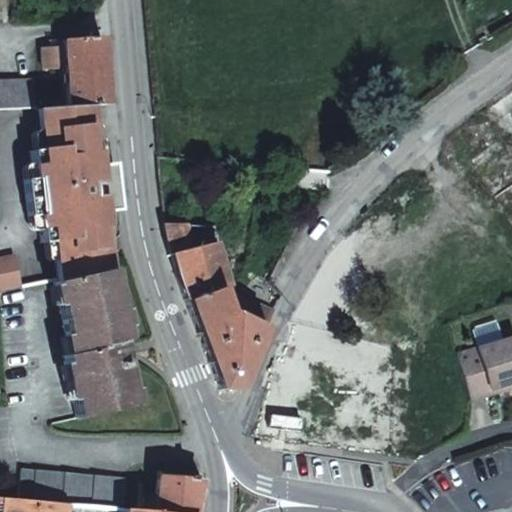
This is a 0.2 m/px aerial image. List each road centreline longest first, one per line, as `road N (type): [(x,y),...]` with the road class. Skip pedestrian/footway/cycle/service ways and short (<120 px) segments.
road 1 (residential): [(511,75),(404,150),(317,243),(220,447)]
road 2 (tertiary): [(117,0),(141,233),(220,447)]
